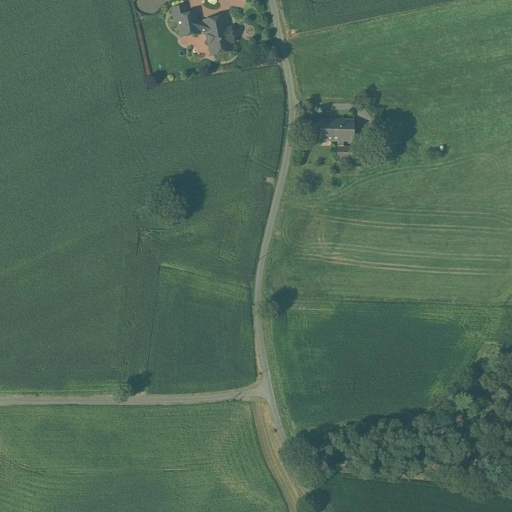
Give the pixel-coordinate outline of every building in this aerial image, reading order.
[(175,21),(177,21),(176,18),(186,15),(184,6),(172,9),(175,21)] [(186,15),(176,18),(177,21),(181,38),(199,34),(199,32),(197,23),(195,14),(186,15)] [(223,20),(204,24),(204,25),(206,33),(211,56),(230,51),(228,43),(233,42),(229,29),(226,30),(223,20)] [(198,23),(197,23),(199,32),(200,31),(204,33),(206,33),(204,25),(203,25),(198,23)] [(353,121),(320,120),(319,141),(337,142),(343,141),(353,142),(353,121)] [(343,148),(337,148),(337,160),(383,160),(383,149),(343,148)]
